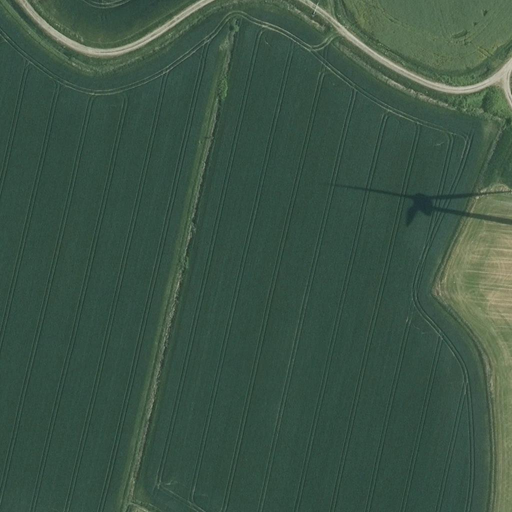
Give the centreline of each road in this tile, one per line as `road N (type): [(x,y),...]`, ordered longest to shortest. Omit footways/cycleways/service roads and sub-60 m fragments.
road 1 (track): [(207,0),(135,45),(84,52),(21,0)]
road 2 (track): [(511,59),(478,85),(436,86),(370,52),(330,20)]
